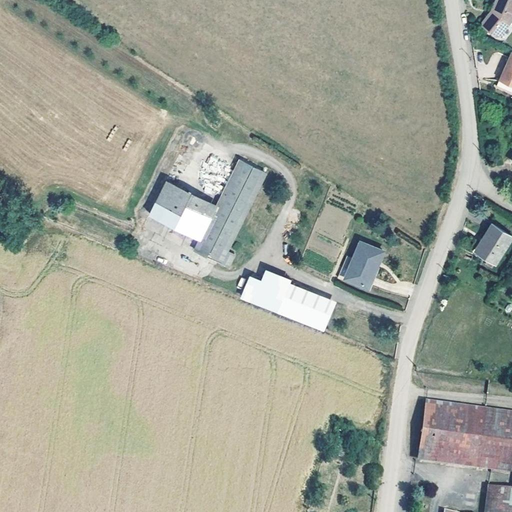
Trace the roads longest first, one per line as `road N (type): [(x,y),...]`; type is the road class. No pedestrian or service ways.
road 1 (unclassified): [(388,511),(410,335),(470,179)]
road 2 (unclassified): [(470,179),(474,125),(452,0)]
